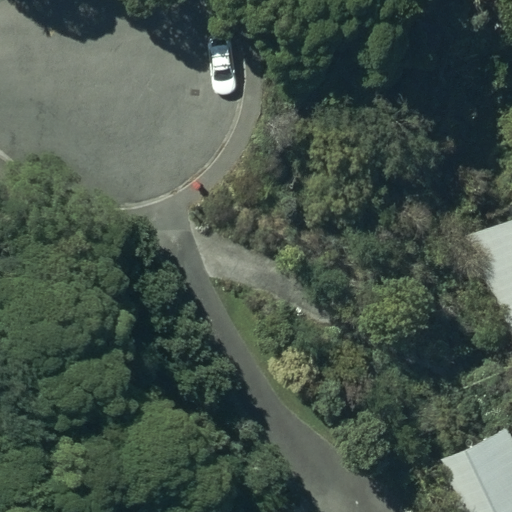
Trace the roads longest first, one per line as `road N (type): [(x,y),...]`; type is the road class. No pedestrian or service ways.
road 1 (unknown): [(122,94),(294,0)]
road 2 (residential): [(0,67),(122,94)]
